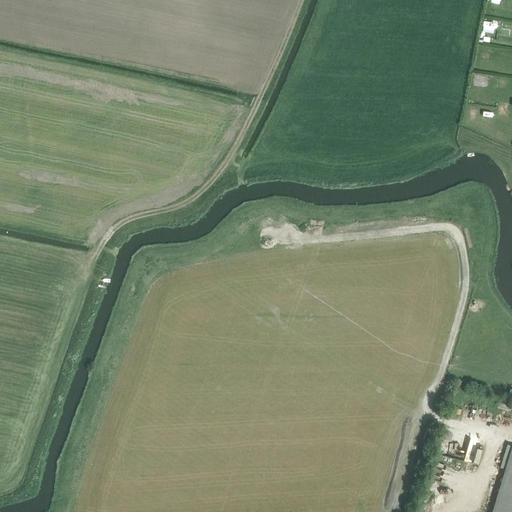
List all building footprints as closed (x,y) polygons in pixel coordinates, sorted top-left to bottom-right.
[(503,32),(511,33),(511,27),(511,23),(504,22),(503,32)] [(496,58),(506,59),(507,49),(498,48),(496,58)] [(474,83),(482,84),(483,74),(475,73),(474,83)] [(510,88),(511,79),(502,77),(500,86),(510,88)] [(511,511),(511,447),(492,511),(511,511)] [(468,448),(464,458),(471,461),(476,450),(468,448)]
